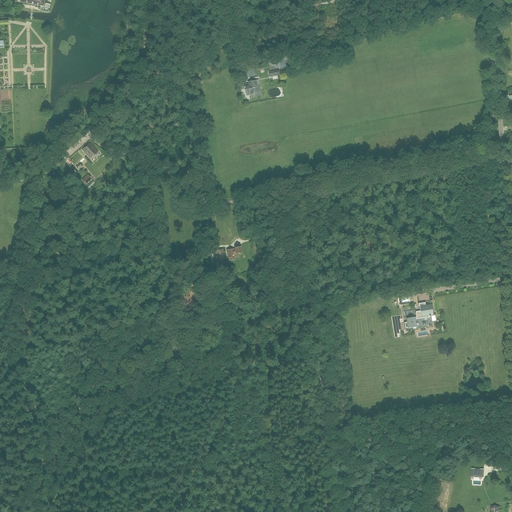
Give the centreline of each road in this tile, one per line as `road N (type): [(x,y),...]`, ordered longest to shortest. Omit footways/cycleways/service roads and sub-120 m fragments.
road 1 (track): [(0,426),(207,365)]
road 2 (track): [(297,188),(502,150)]
road 3 (residential): [(506,209),(495,38),(511,7)]
road 4 (track): [(106,400),(101,428),(47,507),(0,499)]
road 5 (track): [(125,104),(196,59),(229,0)]
road 6 (track): [(209,205),(155,161),(89,136)]
road 7 (track): [(72,469),(106,481),(202,464)]
